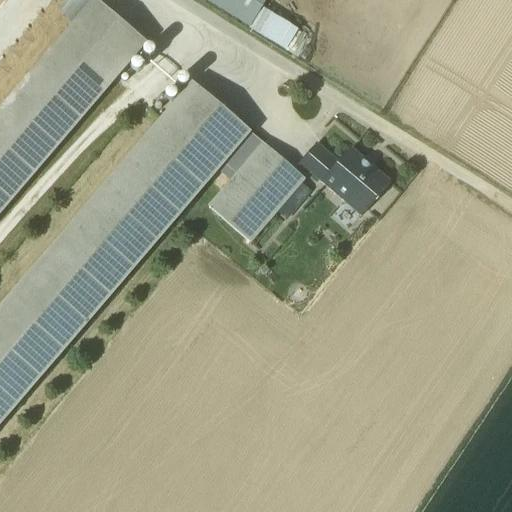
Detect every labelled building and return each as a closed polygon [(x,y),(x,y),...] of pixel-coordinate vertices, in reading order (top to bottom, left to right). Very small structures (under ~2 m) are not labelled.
[(0,216),(144,48),(88,0),(69,0),(64,6),(63,6),(55,0),(1,0),(0,2),(0,216)] [(206,0),(204,5),(247,32),(261,11),(267,0),(206,0)] [(262,13),(249,33),(284,54),(296,35),(262,13)] [(0,429),(26,398),(216,177),(227,186),(206,211),(247,247),(274,217),(285,225),(309,197),(299,188),(302,184),(191,89),(20,288),(0,312),(0,429)] [(361,164),(349,154),(337,168),(315,149),(298,169),(359,221),(388,187),(370,171),(368,172),(360,166),(361,164)]
